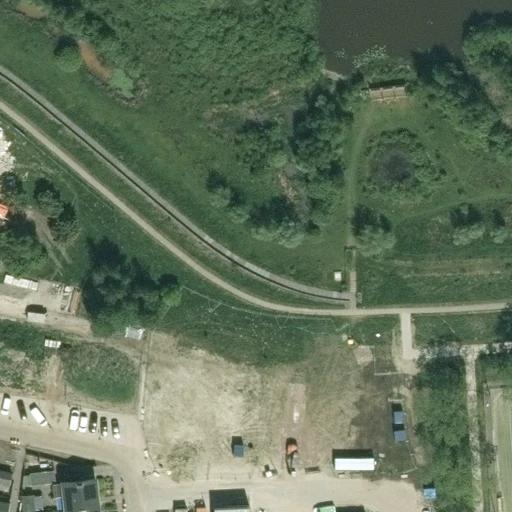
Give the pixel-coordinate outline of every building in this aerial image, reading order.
[(194,304),(158,391),(166,459),(217,457),(216,439),(186,442),(181,394),(184,388),(197,394),(211,358),(243,371),(250,353),(251,354),(252,351),(342,388),(345,435),(314,436),(315,453),(366,450),(363,374),(194,304)] [(0,480),(10,483),(12,473),(10,473),(0,470),(0,480)] [(31,486),(55,483),(53,470),(29,473),(31,486)] [(53,497),(65,496),(66,511),(96,507),(93,479),(52,484),(53,497)] [(34,511),(33,495),(20,496),(21,511),(34,511)] [(0,511),(7,511),(9,504),(0,501),(0,511)]
